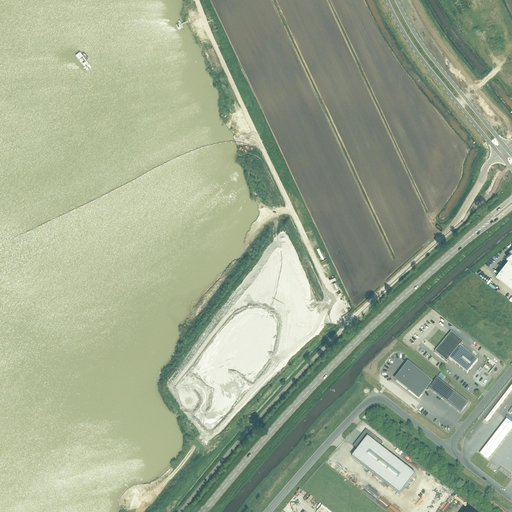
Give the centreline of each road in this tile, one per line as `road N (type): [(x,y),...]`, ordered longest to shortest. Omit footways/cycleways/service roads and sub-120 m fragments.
road 1 (unclassified): [(179,511),(336,334),(452,225),(499,154)]
road 2 (primary): [(203,511),(286,413),(467,238)]
road 3 (track): [(197,0),(347,324)]
road 4 (unknown): [(332,300),(145,505)]
road 5 (unclassified): [(268,511),(375,393),(447,448)]
road 6 (secondary): [(387,0),(416,51),(499,154)]
road 7 (secondary): [(506,147),(426,51),(397,0)]
